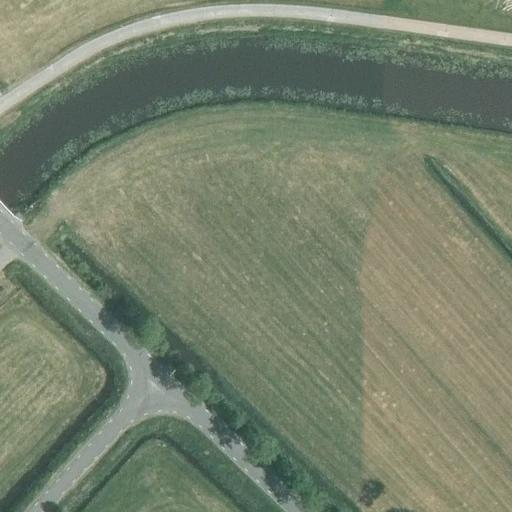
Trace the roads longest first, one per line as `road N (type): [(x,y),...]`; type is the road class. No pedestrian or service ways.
road 1 (unclassified): [(158,388),(0,225)]
road 2 (unclassified): [(297,511),(158,388)]
road 3 (unclassified): [(38,511),(158,388)]
